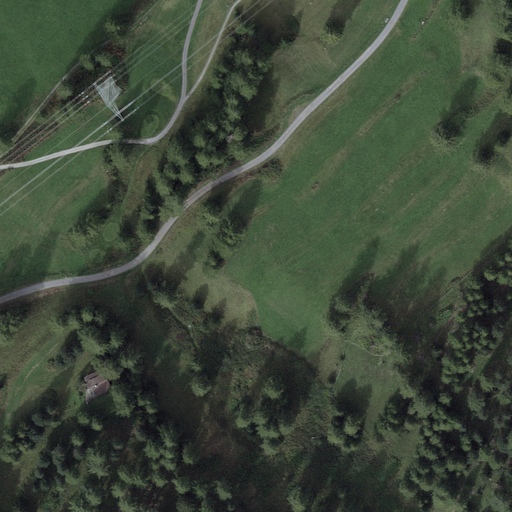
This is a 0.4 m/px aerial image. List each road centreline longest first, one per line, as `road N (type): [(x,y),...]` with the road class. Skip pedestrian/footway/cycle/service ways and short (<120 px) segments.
road 1 (track): [(0,305),(138,265),(208,187),(269,153),(357,65),(405,0)]
road 2 (track): [(0,168),(160,135),(181,103),(200,0)]
road 3 (track): [(161,0),(57,88),(0,155)]
